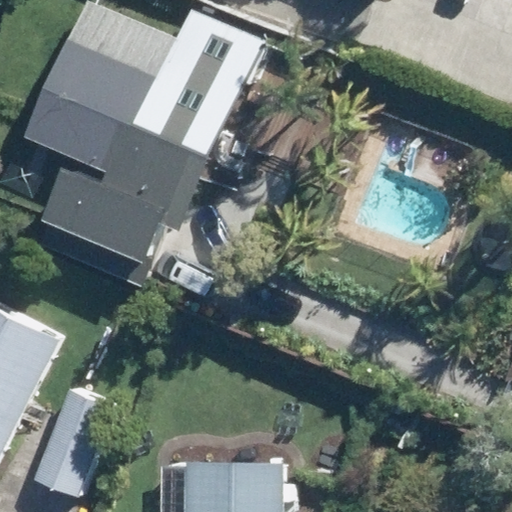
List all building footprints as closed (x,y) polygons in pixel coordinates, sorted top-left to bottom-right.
[(92,37),(56,136),(106,154),(97,178),(88,175),(63,242),(164,281),(188,218),(212,227),(283,39),(204,9),(181,70),(92,37)] [(456,146),(448,174),(488,188),(497,160),(456,146)] [(0,294),(0,510),(88,339),(0,294)] [(133,405),(93,391),(59,482),(99,497),(133,405)] [(207,465),(207,470),(184,469),(183,511),(311,511),(311,466),(207,465)]
